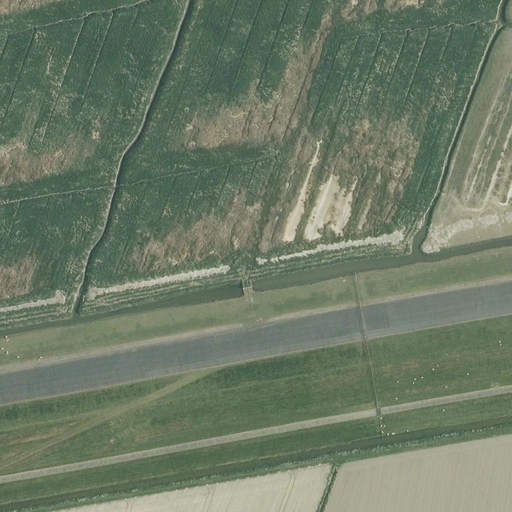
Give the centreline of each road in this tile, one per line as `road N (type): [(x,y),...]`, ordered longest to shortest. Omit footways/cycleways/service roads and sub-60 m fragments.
road 1 (track): [(0,400),(511,310)]
road 2 (track): [(0,466),(213,362)]
